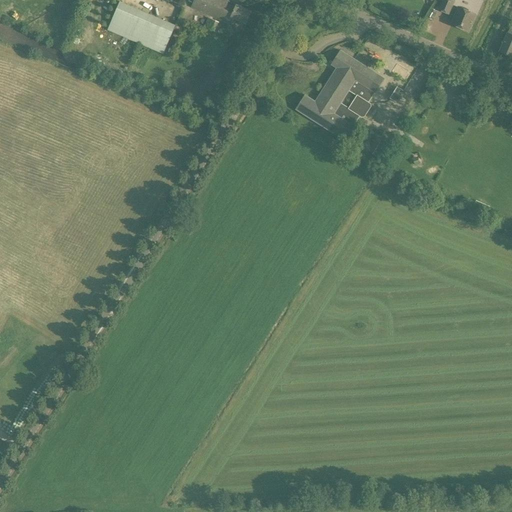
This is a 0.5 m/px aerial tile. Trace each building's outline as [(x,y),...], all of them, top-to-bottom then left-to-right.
[(229,25),(232,18),(231,17),(236,5),(225,0),(194,0),(191,8),(229,25)] [(468,31),(475,15),(453,5),(455,1),(453,0),(442,0),(438,10),(449,15),(449,14),(455,17),(452,24),(468,31)] [(174,27),(119,3),(107,31),(162,55),(174,27)] [(231,17),(232,18),(245,24),(251,12),(237,5),(236,5),(231,17)] [(205,26),(216,31),(220,21),(209,17),(205,26)] [(511,56),(511,35),(508,33),(500,52),(511,56)] [(364,117),(371,106),(371,103),(368,102),(374,92),(376,93),(384,79),(341,51),(332,65),(337,68),(315,102),(305,96),(296,110),(338,136),(345,141),(354,126),(353,125),(360,115),(362,117),(364,117)] [(396,102),(403,91),(397,87),(390,98),(396,102)] [(380,142),(372,154),(379,158),(386,146),(380,142)] [(221,274),(230,260),(209,247),(200,261),(221,274)] [(211,272),(204,268),(201,273),(208,277),(211,272)] [(132,304),(122,319),(143,332),(152,317),(132,304)] [(171,353),(171,354),(161,351),(164,346),(166,347),(166,348),(173,339),(172,338),(171,338),(160,331),(159,330),(153,340),(154,341),(154,340),(156,342),(152,348),(148,347),(148,346),(147,346),(141,365),(142,365),(143,365),(165,372),(166,373),(172,353),(171,353)]
